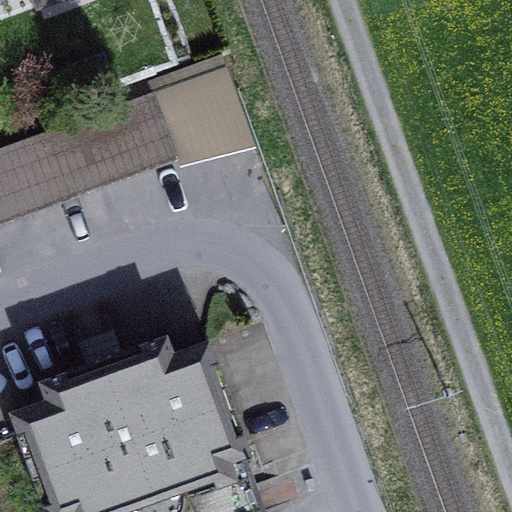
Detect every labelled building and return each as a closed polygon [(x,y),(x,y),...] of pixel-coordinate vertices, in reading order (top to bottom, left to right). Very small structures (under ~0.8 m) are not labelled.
[(0,0),(0,17),(46,0),(0,0)] [(222,57),(149,83),(153,95),(175,157),(180,169),(253,143),(222,57)] [(175,157),(153,95),(56,130),(78,192),(175,157)] [(0,149),(0,219),(78,192),(56,130),(0,149)] [(87,366),(123,353),(114,329),(78,342),(87,366)] [(51,511),(268,511),(207,343),(173,355),(166,337),(123,353),(87,366),(43,382),(50,400),(15,412),(51,511)]
